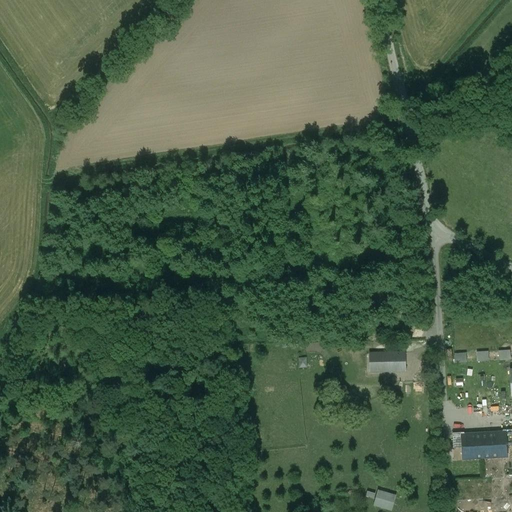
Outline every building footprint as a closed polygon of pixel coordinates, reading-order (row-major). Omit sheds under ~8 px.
[(509,351),(499,352),(500,360),(510,359),(509,351)] [(487,353),(477,353),(478,361),(488,361),(487,353)] [(370,355),(370,363),(392,362),(391,354),(370,355)] [(403,354),(391,354),(392,362),(370,363),(370,372),(403,371),(403,354)] [(465,354),(455,355),(455,363),(466,362),(465,354)] [(504,433),(504,445),(511,445),(511,430),(503,431),(503,433),(504,433)] [(463,436),(465,436),(464,433),(453,433),(454,449),(464,448),(463,436)] [(465,436),(463,436),(464,448),(465,459),(505,457),(504,445),(504,433),(503,433),(465,436)] [(378,489),(374,506),(392,511),(397,494),(378,489)]
